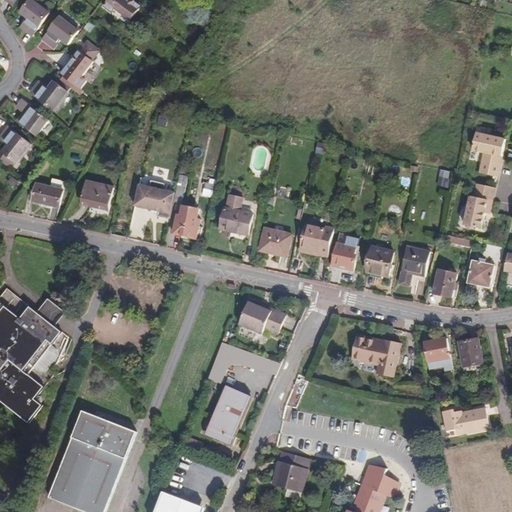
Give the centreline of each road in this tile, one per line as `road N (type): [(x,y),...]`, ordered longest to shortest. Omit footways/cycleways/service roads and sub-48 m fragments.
road 1 (tertiary): [(0,220),(323,292)]
road 2 (residential): [(323,292),(230,511)]
road 3 (tertiary): [(323,292),(435,317),(511,316)]
road 4 (unknown): [(146,434),(213,267)]
